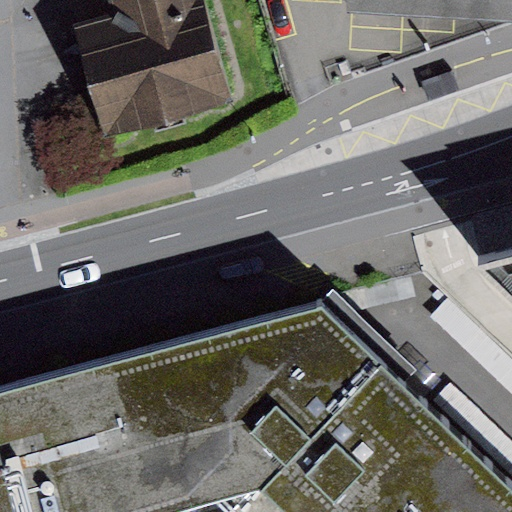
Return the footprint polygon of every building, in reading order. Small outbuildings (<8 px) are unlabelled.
[(118,29),(82,39),(111,145),(232,111),(200,0),(125,0),(118,2),(111,5),(118,29)] [(511,0),(347,0),(347,17),(511,26),(511,0)] [(453,74),(424,84),(430,102),(459,92),(453,74)] [(511,265),(460,284),(511,330),(511,265)] [(0,469),(11,511),(225,511),(246,506),(379,378),(321,321),(0,401),(0,469)] [(511,511),(511,506),(379,378),(246,506),(240,511),(511,511)] [(0,511),(11,511),(0,469),(0,511)]
